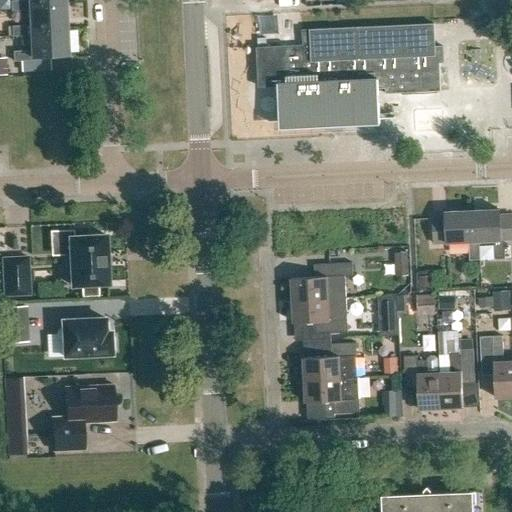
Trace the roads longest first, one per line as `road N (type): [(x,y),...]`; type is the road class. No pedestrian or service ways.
road 1 (tertiary): [(213,437),(202,181)]
road 2 (residential): [(274,435),(263,179)]
road 3 (residential): [(511,167),(263,179)]
road 4 (residential): [(511,442),(493,426),(274,435)]
road 5 (residential): [(111,185),(102,0)]
road 6 (tertiary): [(202,181),(192,0)]
